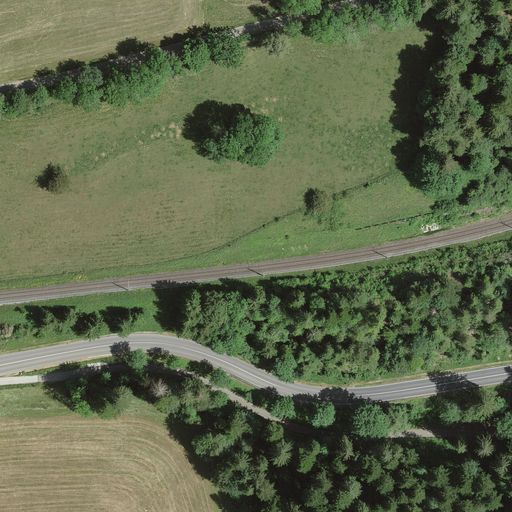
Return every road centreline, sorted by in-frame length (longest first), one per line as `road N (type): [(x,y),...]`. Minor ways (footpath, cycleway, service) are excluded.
road 1 (track): [(510,432),(313,433),(160,368),(0,381)]
road 2 (primary): [(511,372),(319,395),(177,346),(118,344),(0,365)]
road 3 (unclassified): [(0,90),(362,0)]
